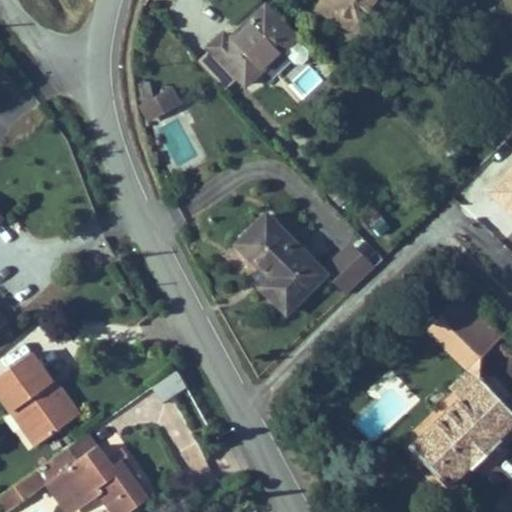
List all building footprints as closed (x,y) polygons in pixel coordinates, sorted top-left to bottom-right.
[(211,0),(247,38),(282,0),(211,0)] [(147,61),(126,82),(138,94),(159,73),(147,61)] [(148,124),(183,106),(174,87),(138,106),(148,124)] [(511,133),(493,155),(504,165),(511,173),(511,133)] [(281,185),(250,216),(286,253),(280,259),(304,282),(342,244),(281,185)] [(343,243),(364,264),(388,238),(367,218),(343,243)] [(496,328),(506,318),(511,311),(511,300),(473,263),(462,275),(442,296),(456,310),(466,299),(496,328)] [(466,299),(456,310),(483,336),(462,357),(476,370),(496,350),(496,328),(466,299)] [(0,346),(0,360),(19,381),(25,376),(51,407),(83,380),(56,348),(44,335),(32,320),(0,346)] [(62,343),(56,348),(83,380),(89,375),(62,343)] [(511,405),(511,365),(496,350),(476,370),(427,420),(445,438),(459,452),(461,450),(464,454),(483,434),(488,439),(511,414),(511,412),(509,409),(511,405)] [(25,376),(19,381),(45,412),(51,407),(25,376)] [(97,399),(89,404),(97,415),(104,410),(97,399)] [(13,480),(54,449),(66,441),(90,472),(106,459),(124,485),(162,458),(147,436),(136,421),(119,432),(115,426),(104,410),(97,415),(89,404),(2,466),(13,480)] [(131,414),(115,426),(119,432),(136,421),(131,414)] [(66,441),(54,449),(78,481),(90,472),(66,441)] [(161,502),(166,511),(180,511),(223,486),(214,470),(161,502)]
